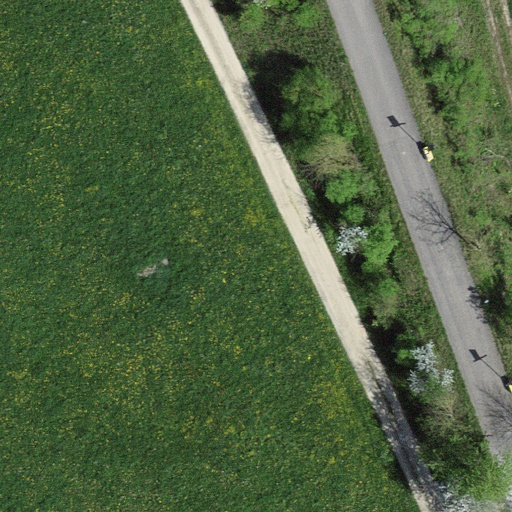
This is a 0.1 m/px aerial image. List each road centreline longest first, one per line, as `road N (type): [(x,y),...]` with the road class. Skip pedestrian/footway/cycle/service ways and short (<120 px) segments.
road 1 (track): [(333,511),(94,164),(18,67),(0,61)]
road 2 (track): [(194,0),(426,511)]
